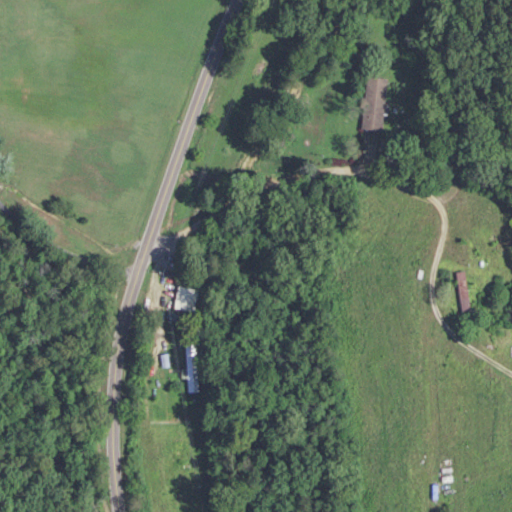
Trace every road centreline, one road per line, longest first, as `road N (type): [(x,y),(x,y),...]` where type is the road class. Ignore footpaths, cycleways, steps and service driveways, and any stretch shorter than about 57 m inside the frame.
road 1 (tertiary): [(119,511),(114,395),(126,314),(240,0)]
road 2 (residential): [(167,245),(273,187),(326,168),(432,194),(447,214),(439,313),(462,345),(511,374)]
